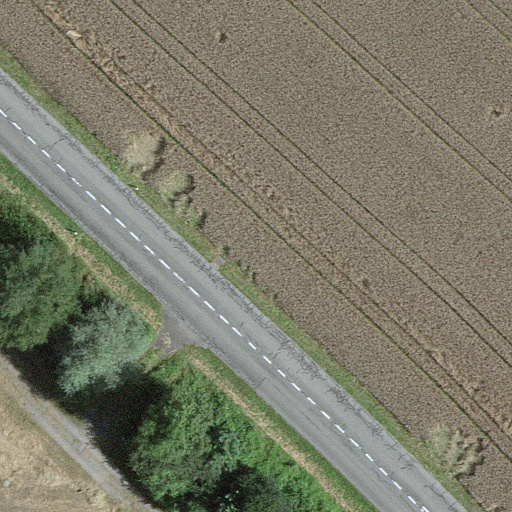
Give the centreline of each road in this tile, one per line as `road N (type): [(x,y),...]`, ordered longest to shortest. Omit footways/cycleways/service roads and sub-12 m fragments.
road 1 (secondary): [(0,109),(420,511)]
road 2 (track): [(152,511),(0,370)]
road 3 (track): [(206,299),(110,395),(80,443)]
